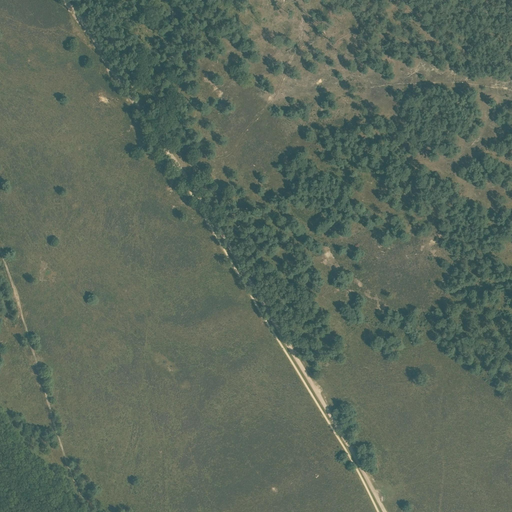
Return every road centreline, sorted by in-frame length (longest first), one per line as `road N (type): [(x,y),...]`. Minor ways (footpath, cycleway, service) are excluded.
road 1 (track): [(164,141),(385,511)]
road 2 (track): [(164,141),(67,0)]
